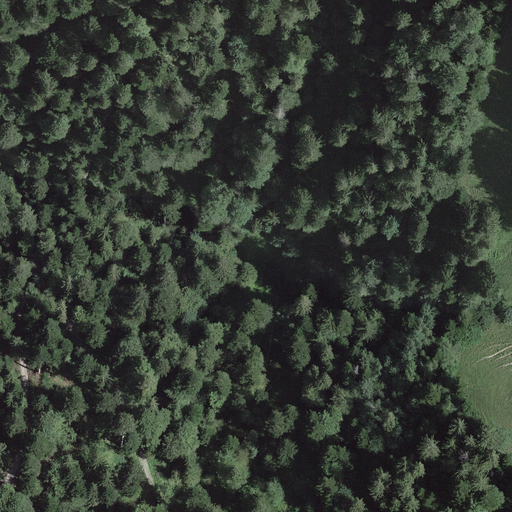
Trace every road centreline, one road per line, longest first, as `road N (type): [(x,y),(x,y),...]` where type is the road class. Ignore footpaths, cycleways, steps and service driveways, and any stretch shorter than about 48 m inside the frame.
road 1 (track): [(0,496),(28,430),(23,303),(73,215),(109,112),(180,0)]
road 2 (track): [(289,511),(327,278),(337,0)]
road 3 (track): [(23,303),(52,304),(116,391),(166,511)]
